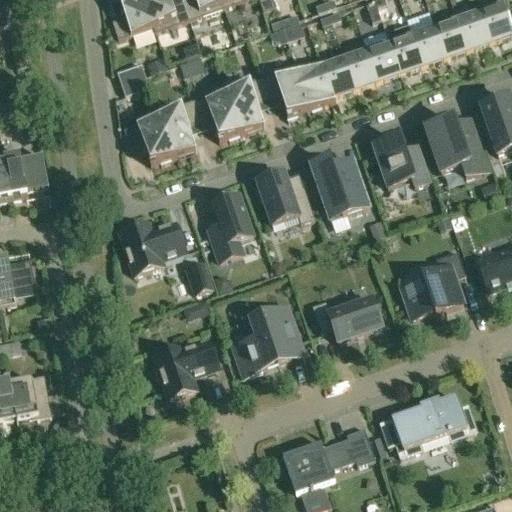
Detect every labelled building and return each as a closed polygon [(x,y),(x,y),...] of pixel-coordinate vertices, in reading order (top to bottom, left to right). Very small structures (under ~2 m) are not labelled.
[(0,0),(0,36),(4,35),(4,34),(13,33),(7,0),(0,0)] [(155,38),(156,38),(142,0),(119,0),(118,1),(125,23),(112,27),(119,45),(153,33),(155,38)] [(168,0),(142,0),(156,38),(190,26),(182,2),(170,6),(168,0)] [(181,0),(182,2),(190,26),(224,14),(219,0),(181,0)] [(219,0),(224,14),(259,2),(257,0),(219,0)] [(257,0),(259,2),(263,16),(276,12),(271,0),(257,0)] [(489,0),(462,9),(464,15),(503,3),(502,0),(489,0)] [(375,6),(378,13),(387,9),(385,2),(375,6)] [(325,8),(328,16),(337,12),(335,5),(325,8)] [(378,13),(375,6),(366,9),(373,28),(382,25),(378,13)] [(328,16),(325,8),(316,11),(319,19),(328,16)] [(480,12),(479,13),(491,48),(511,40),(511,31),(504,9),(481,17),(480,12)] [(479,13),(456,20),(469,56),(491,48),(479,13)] [(330,21),(332,29),(334,28),(336,36),(344,34),(339,18),(330,21)] [(456,20),(434,28),(446,64),(469,56),(456,20)] [(297,21),(288,24),(290,31),(299,28),(297,21)] [(332,29),(330,21),(321,24),(323,32),(332,29)] [(434,28),(411,36),(423,71),(446,64),(434,28)] [(289,48),(306,42),(301,29),(284,35),(289,48)] [(411,41),(390,48),(401,79),(423,71),(411,36),(410,36),(411,41)] [(18,72),(30,70),(27,45),(14,47),(18,72)] [(390,48),(367,56),(378,87),(401,79),(390,48)] [(367,56),(345,64),(355,95),(378,87),(367,56)] [(164,62),(147,68),(151,79),(168,73),(164,62)] [(321,67),(320,68),(334,108),(336,107),(335,102),(355,95),(345,64),(323,72),(321,67)] [(297,70),(296,70),(312,115),(334,108),(320,68),(299,75),(297,70)] [(118,78),(122,90),(146,82),(142,70),(118,78)] [(296,70),(261,82),(271,109),(282,105),(288,124),(312,115),(296,70)] [(122,90),(126,102),(150,94),(146,82),(122,90)] [(242,139),(265,132),(258,110),(269,106),(270,109),(271,109),(261,82),(248,87),(249,92),(229,99),(228,94),(227,94),(242,139)] [(227,94),(193,106),(201,130),(202,133),(213,129),(220,147),(242,139),(227,94)] [(511,110),(510,104),(482,114),(489,133),(485,135),(491,152),(495,150),(498,161),(511,156),(511,110)] [(181,115),(160,123),(174,163),(196,155),(189,134),(201,130),(193,106),(179,111),(181,115)] [(151,171),(174,163),(160,123),(124,135),(131,153),(144,149),(151,171)] [(455,125),(426,135),(442,180),(463,173),(467,184),(489,177),(474,131),(458,136),(455,125)] [(429,187),(418,154),(404,158),(400,144),(374,153),(389,195),(413,186),(415,192),(429,187)] [(50,195),(43,161),(42,161),(42,162),(22,166),(21,159),(4,162),(12,206),(29,203),(28,198),(48,195),(48,196),(50,195)] [(0,208),(12,206),(4,162),(0,162),(0,208)] [(369,214),(353,169),(334,175),(331,166),(312,172),(328,218),(340,214),(343,223),(369,214)] [(285,180),(255,190),(261,208),(264,207),(272,229),(297,220),(300,228),(315,223),(303,190),(290,195),(285,180)] [(480,191),(485,206),(499,200),(494,186),(480,191)] [(214,211),(221,231),(209,235),(220,268),(243,260),(239,246),(253,241),(240,202),(214,211)] [(437,226),(440,236),(453,232),(449,221),(437,226)] [(369,229),(374,245),(388,240),(381,225),(369,229)] [(150,231),(121,240),(135,282),(164,272),(163,268),(186,260),(176,231),(153,238),(150,231)] [(511,254),(478,266),(489,297),(507,291),(508,295),(511,293),(511,254)] [(424,284),(425,287),(402,295),(412,324),(445,314),(446,316),(463,310),(455,286),(466,282),(458,258),(445,262),(450,275),(424,284)] [(9,266),(0,267),(0,312),(0,313),(17,310),(16,303),(36,299),(36,300),(37,300),(31,265),(29,265),(30,266),(10,270),(9,266)] [(272,268),(276,279),(287,275),(284,268),(279,266),(272,268)] [(204,270),(188,276),(196,301),(213,295),(204,270)] [(214,284),(220,299),(234,293),(231,284),(223,281),(214,284)] [(323,340),(335,336),(339,349),(382,334),(372,305),(331,319),(326,307),(313,312),(323,340)] [(199,316),(206,320),(210,318),(206,306),(198,309),(199,316)] [(257,345),(234,353),(244,382),(292,365),(288,354),(299,350),(303,362),(304,361),(288,314),(262,323),(266,335),(255,339),(257,345)] [(38,327),(40,338),(53,336),(50,324),(38,327)] [(22,357),(20,347),(4,350),(6,360),(22,357)] [(196,396),(192,385),(219,376),(209,349),(183,358),(182,355),(156,364),(157,369),(155,370),(153,373),(157,383),(160,384),(162,383),(170,405),(196,396)] [(45,381),(11,388),(18,425),(37,422),(37,424),(52,422),(45,381)] [(0,389),(0,428),(18,425),(11,388),(0,389)] [(421,411),(422,414),(393,424),(401,447),(396,449),(401,463),(422,455),(421,451),(450,441),(451,445),(477,437),(468,412),(460,415),(456,403),(440,408),(439,405),(421,411)] [(335,487),(329,472),(330,472),(334,474),(357,466),(359,471),(376,465),(365,434),(346,441),(348,444),(323,453),(321,449),(284,463),(297,500),(301,499),(305,511),(330,511),(324,495),(320,493),(320,492),(335,487)] [(374,444),(380,463),(387,461),(380,442),(374,444)]
